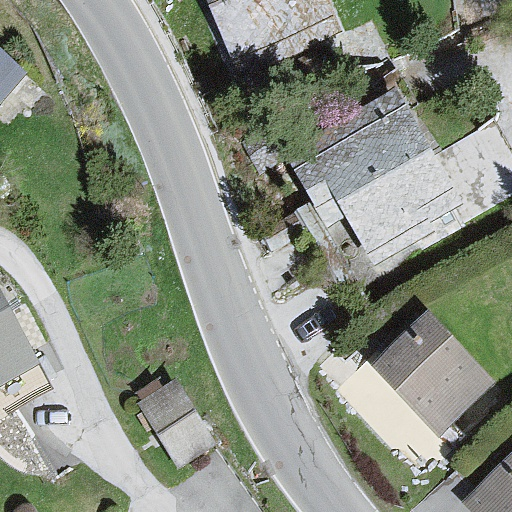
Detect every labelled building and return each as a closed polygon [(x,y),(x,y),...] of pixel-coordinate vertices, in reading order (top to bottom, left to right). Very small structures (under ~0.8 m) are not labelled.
[(333,0),(209,0),(236,72),(345,32),(333,0)] [(0,127),(43,85),(0,46),(0,127)] [(412,87),(280,157),(320,233),(354,216),(379,262),(477,210),(412,87)] [(0,280),(0,399),(53,378),(0,280)] [(443,321),(387,369),(449,439),(505,390),(443,321)] [(370,350),(342,374),(416,458),(443,433),(370,350)] [(147,414),(188,479),(226,456),(185,390),(147,414)] [(511,511),(511,473),(476,506),(481,511),(511,511)]
